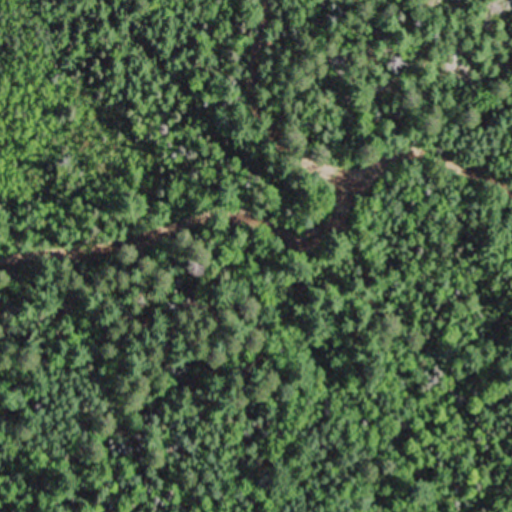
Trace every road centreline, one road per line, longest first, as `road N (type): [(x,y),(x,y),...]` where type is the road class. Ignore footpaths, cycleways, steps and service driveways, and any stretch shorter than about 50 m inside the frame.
road 1 (track): [(0,263),(118,248),(225,211),(253,217),(297,246),(324,241),(341,227),(345,177)]
road 2 (track): [(511,190),(439,157),(406,155),(345,177),(309,157),(274,128),(257,94),(254,61),(268,0)]
